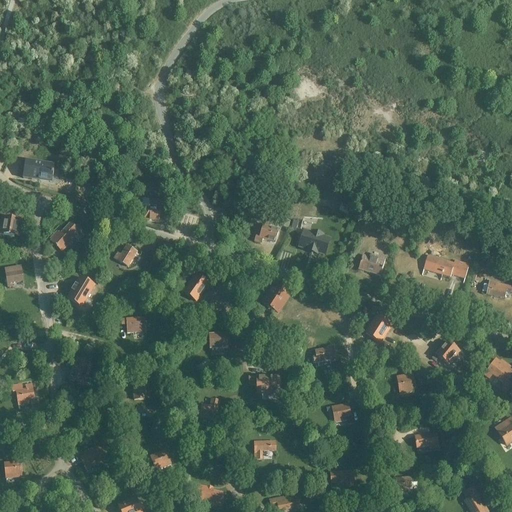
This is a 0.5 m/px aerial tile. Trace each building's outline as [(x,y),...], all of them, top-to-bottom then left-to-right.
[(53,166),(26,161),(24,170),(23,179),(31,180),(50,183),(51,175),(53,175),(53,173),(52,173),(53,166)] [(142,221),(143,221),(159,222),(160,211),(162,211),(163,202),(148,201),(148,211),(142,210),(142,221)] [(0,235),(19,238),(22,221),(1,217),(0,224),(0,235)] [(263,226),(259,237),(256,236),(254,242),(261,244),(262,240),(274,244),(278,231),(269,228),(270,224),(265,222),(263,226)] [(50,240),(53,243),(52,244),(55,247),(57,249),(57,248),(62,252),(68,245),(66,243),(70,239),(72,241),(80,233),(70,224),(60,236),(57,233),(50,240)] [(325,257),(330,240),(302,231),(296,249),(325,257)] [(128,268),(137,254),(126,247),(121,256),(117,254),(114,260),(128,268)] [(370,260),(369,259),(362,257),(358,271),(380,277),(385,259),(371,256),(370,260)] [(463,285),(469,265),(454,261),(453,264),(427,257),(421,276),(422,276),(423,271),(441,276),(440,281),(442,276),(450,279),(451,276),(464,280),(463,285)] [(11,284),(23,282),(21,268),(5,270),(8,288),(12,287),(11,284)] [(209,285),(195,275),(183,293),(196,303),(209,285)] [(72,292),(67,300),(75,305),(79,299),(84,302),(93,287),(80,278),(75,286),(71,292),(72,292)] [(511,292),(511,288),(496,285),(497,284),(489,282),(486,296),(504,299),(505,293),(511,294),(511,292)] [(278,314),(289,297),(273,287),(263,304),(278,314)] [(147,328),(146,319),(127,320),(127,334),(152,333),(152,327),(147,328)] [(380,344),(392,326),(382,320),(370,338),(380,344)] [(210,349),(227,349),(227,335),(209,336),(210,349)] [(436,355),(447,364),(449,366),(459,353),(446,342),(442,346),(439,350),(436,355)] [(330,363),(337,362),(334,347),(328,348),(328,350),(314,352),(315,356),(313,357),(314,364),(330,361),(330,363)] [(81,358),(69,377),(83,385),(95,367),(81,358)] [(511,373),(495,361),(485,374),(484,376),(488,380),(492,375),(504,384),(500,390),(505,394),(511,385),(507,382),(511,375),(511,373)] [(403,391),(415,389),(413,375),(396,378),(399,394),(404,394),(403,391)] [(281,377),(250,378),(250,387),(258,387),(258,395),(281,395),(281,377)] [(148,390),(148,389),(148,383),(132,385),(133,401),(146,400),(145,390),(148,390)] [(30,405),(35,405),(32,390),(33,390),(32,386),(25,387),(26,390),(22,391),(21,385),(12,387),(13,393),(16,392),(18,406),(30,404),(30,405)] [(217,410),(219,403),(211,401),(210,408),(202,407),(199,419),(215,422),(218,410),(217,410)] [(347,423),(348,427),(352,427),(349,406),(332,409),(335,425),(347,423)] [(506,447),(511,443),(511,422),(510,419),(495,429),(506,447)] [(429,449),(438,448),(436,435),(424,437),(423,436),(414,438),(416,449),(429,447),(429,449)] [(262,453),(276,452),(275,443),(254,444),(254,454),(257,454),(257,461),(262,461),(262,453)] [(97,465),(101,463),(96,449),(83,454),(84,457),(80,458),(88,475),(99,470),(97,465)] [(156,472),(171,466),(165,452),(150,458),(156,472)] [(4,464),(6,476),(6,479),(21,477),(20,463),(4,464)] [(333,484),(346,484),(346,488),(353,487),(352,473),(333,474),(333,484)] [(399,491),(411,490),(410,479),(393,480),(393,484),(384,485),(384,494),(399,493),(399,491)] [(220,507),(223,495),(218,494),(213,492),(213,490),(210,489),(210,490),(198,487),(196,495),(201,496),(199,502),(220,507)] [(464,502),(469,511),(487,511),(485,508),(483,509),(478,501),(480,499),(473,489),(463,495),(467,501),(464,502)] [(273,500),(273,502),(270,502),(271,509),(278,507),(279,511),(294,511),(299,511),(297,505),(299,504),(298,499),(289,500),(289,497),(286,498),(286,499),(284,499),(284,498),(273,500)] [(141,511),(136,499),(118,506),(120,511),(141,511)]
